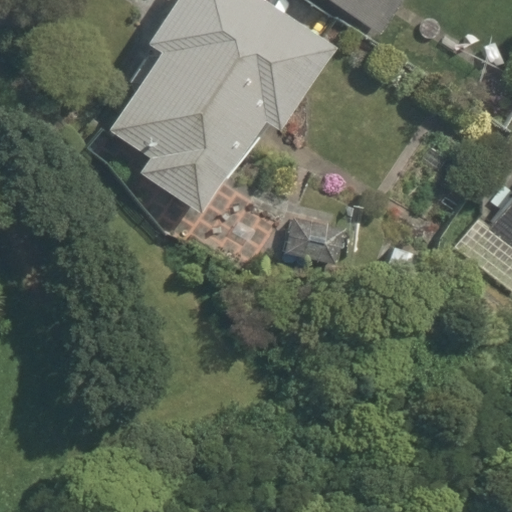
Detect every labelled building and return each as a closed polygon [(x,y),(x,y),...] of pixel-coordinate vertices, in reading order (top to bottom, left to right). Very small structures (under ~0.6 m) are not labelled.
[(120,164),(183,204),(244,107),(261,118),(264,120),(307,52),(225,0),(154,0),(132,35),(141,41),(93,116),(134,143),(120,164)] [(333,0),(368,21),(381,0),(333,0)] [(511,183),(484,221),(511,242),(511,183)] [(339,226),(283,215),(275,255),(331,267),(339,226)] [(414,283),(421,259),(388,250),(381,273),(414,283)]
